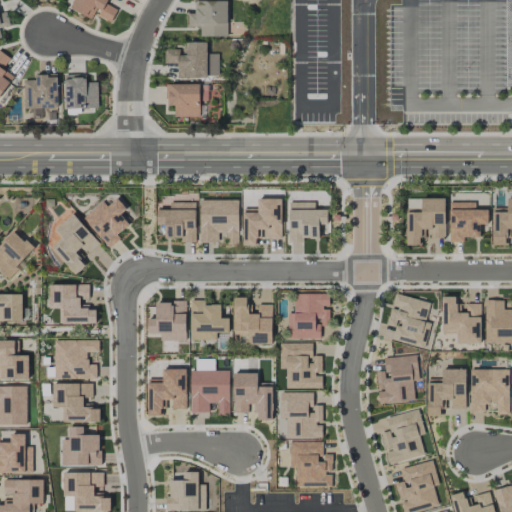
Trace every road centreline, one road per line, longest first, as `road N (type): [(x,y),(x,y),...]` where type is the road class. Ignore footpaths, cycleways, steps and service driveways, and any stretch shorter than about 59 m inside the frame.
road 1 (tertiary): [(368,155),(0,152)]
road 2 (residential): [(374,511),(350,420),(351,366),(366,310),(368,155)]
road 3 (residential): [(133,511),(123,328),(132,273)]
road 4 (residential): [(132,273),(366,271)]
road 5 (residential): [(161,0),(135,59),(130,153)]
road 6 (residential): [(511,271),(366,271)]
road 7 (tertiary): [(511,153),(368,155)]
